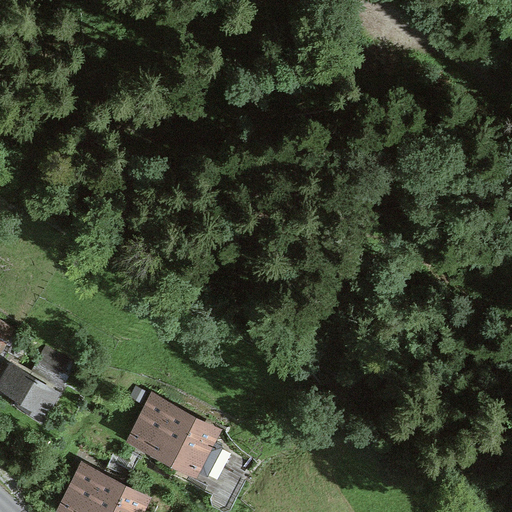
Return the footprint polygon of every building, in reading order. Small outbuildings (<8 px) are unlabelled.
[(0,345),(9,330),(0,324),(0,345)] [(57,393),(12,366),(0,385),(0,387),(23,401),(20,405),(41,418),(57,393)] [(218,429),(154,396),(131,441),(195,474),(218,429)] [(87,511),(105,476),(83,465),(61,511),(63,511),(87,511)] [(114,511),(127,487),(105,476),(87,511),(114,511)] [(141,511),(149,498),(127,487),(114,511),(141,511)]
